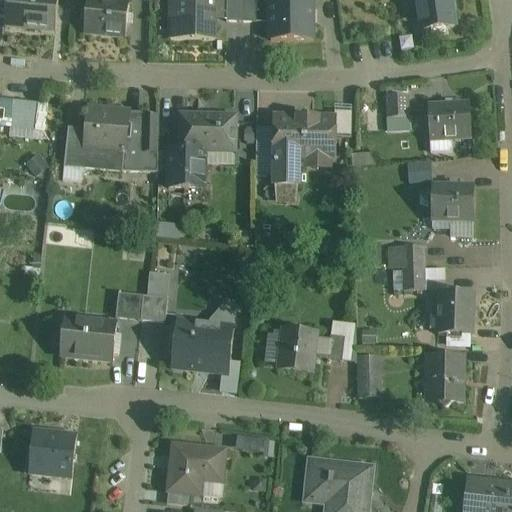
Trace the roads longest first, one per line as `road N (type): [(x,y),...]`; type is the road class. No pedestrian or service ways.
road 1 (residential): [(507,59),(376,77),(87,78),(0,70)]
road 2 (residential): [(507,59),(508,448)]
road 3 (residential): [(144,404),(434,436)]
road 4 (residential): [(0,386),(144,404)]
